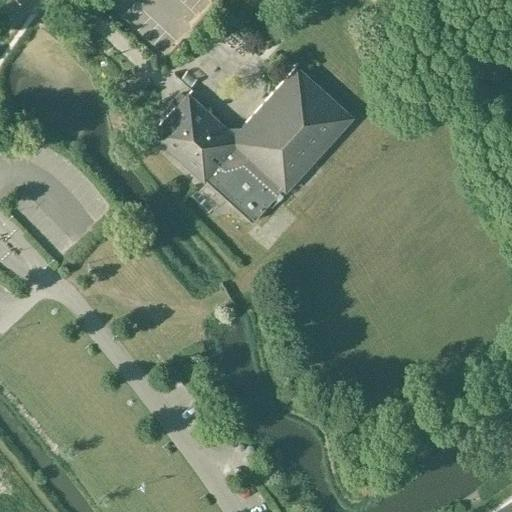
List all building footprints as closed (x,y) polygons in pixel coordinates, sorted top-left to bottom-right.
[(229,131),(187,93),(183,98),(179,94),(175,98),(179,102),(153,131),(205,178),(206,176),(254,219),(284,186),(286,188),(351,116),(296,66),(238,131),(229,131)] [(193,193),(183,202),(200,220),(210,211),(193,193)] [(247,242),(263,258),(297,221),(280,206),(247,242)] [(222,460),(249,465),(251,453),(224,448),(222,460)] [(511,511),(511,498),(490,511),(511,511)]
